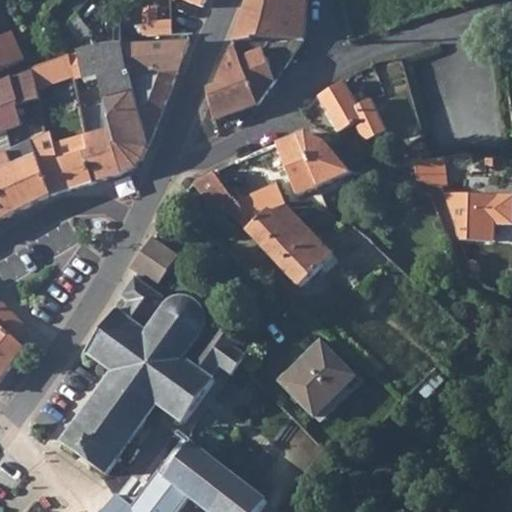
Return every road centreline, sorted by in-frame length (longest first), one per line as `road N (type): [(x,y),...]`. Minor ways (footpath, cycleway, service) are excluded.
road 1 (tertiary): [(2,431),(65,346),(136,219)]
road 2 (unclassified): [(323,71),(511,9)]
road 3 (unclassified): [(166,160),(212,155),(250,134),(323,71)]
road 4 (tertiary): [(166,160),(226,0)]
road 5 (residential): [(0,246),(61,208),(107,205),(136,219)]
